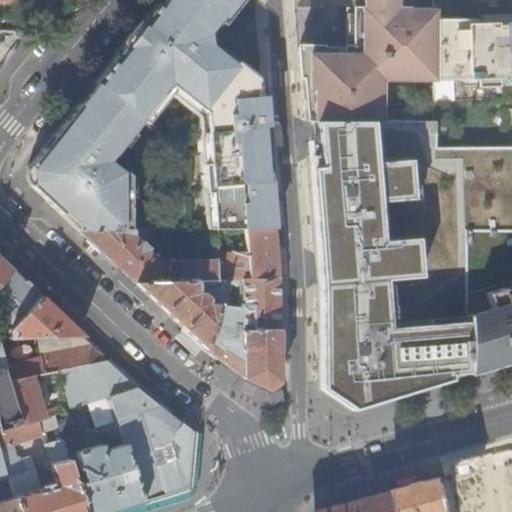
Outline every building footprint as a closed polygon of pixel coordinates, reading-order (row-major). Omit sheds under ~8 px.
[(234,0),(156,0),(149,10),(119,46),(144,47),(145,39),(189,40),(204,41),(204,35),(203,31),(213,18),(220,23),(235,3),(234,0)] [(344,48),(298,48),(303,121),(312,121),(373,120),(373,88),(379,88),(379,79),(409,79),(409,71),(433,71),(434,7),(395,7),(395,1),(375,1),(375,0),(352,0),(353,45),(344,45),(344,48)] [(511,16),(493,18),(493,22),(474,23),(474,19),(436,18),(435,71),(435,80),(461,80),(476,79),(476,87),(497,87),(497,79),(511,78),(511,16)] [(145,39),(144,47),(119,46),(103,67),(92,80),(71,106),(103,107),(125,108),(138,119),(148,107),(166,84),(182,97),(195,107),(263,108),(262,95),(257,95),(256,78),(227,56),(221,51),(217,56),(205,46),(204,41),(189,40),(145,39)] [(409,71),(409,79),(433,80),(433,71),(409,71)] [(511,86),(511,78),(497,79),(497,87),(511,86)] [(476,79),(461,80),(461,88),(476,87),(476,79)] [(125,108),(103,107),(71,106),(54,127),(32,154),(102,155),(109,155),(138,119),(125,108)] [(267,157),(263,108),(195,107),(202,113),(206,156),(267,157)] [(345,409),(460,375),(460,370),(460,317),(460,229),(511,228),(511,147),(434,148),(434,120),(380,120),(373,120),(312,121),(314,155),(312,155),(312,162),(306,162),(308,187),(315,274),(317,346),(317,388),(345,409)] [(27,183),(41,196),(50,204),(76,229),(118,229),(119,229),(119,172),(105,159),(109,155),(102,155),(32,154),(24,164),(27,183)] [(214,229),(273,229),(267,157),(206,156),(206,163),(201,164),(204,192),(209,192),(212,229),(214,229)] [(214,279),(214,258),(157,260),(147,250),(147,247),(141,241),(137,241),(131,235),(131,229),(119,229),(118,229),(76,229),(105,256),(133,282),(214,279)] [(151,237),(151,229),(131,229),(131,235),(137,241),(141,241),(142,236),(151,237)] [(274,250),(273,229),(214,229),(214,258),(214,279),(221,279),(240,278),(277,277),(274,250)] [(0,337),(78,334),(21,281),(7,267),(0,275),(0,337)] [(277,297),(277,277),(240,278),(240,285),(240,307),(229,305),(229,290),(221,284),(217,298),(216,304),(209,332),(202,347),(215,358),(239,375),(265,390),(278,381),(277,297)] [(166,313),(202,347),(209,332),(216,304),(205,302),(205,297),(217,298),(221,284),(221,279),(214,279),(133,282),(166,313)] [(486,367),(511,359),(511,283),(482,293),(487,309),(460,317),(460,370),(460,375),(486,367)] [(88,344),(78,334),(0,337),(0,351),(3,363),(38,356),(37,353),(88,344)] [(97,352),(88,344),(37,353),(38,356),(3,363),(1,363),(2,365),(6,379),(27,375),(55,369),(57,368),(76,364),(104,358),(97,352)] [(121,374),(104,358),(76,364),(87,401),(107,395),(134,386),(121,374)] [(87,401),(76,364),(57,368),(67,408),(85,402),(87,401)] [(6,379),(2,365),(0,365),(0,428),(19,423),(6,379)] [(61,389),(55,369),(27,375),(40,416),(51,413),(62,410),(58,398),(54,399),(52,392),(61,389)] [(27,375),(6,379),(19,423),(34,418),(40,416),(27,375)] [(163,493),(185,486),(190,430),(162,410),(153,402),(134,386),(107,395),(119,435),(122,443),(140,500),(163,493)] [(107,395),(87,401),(85,402),(93,426),(111,437),(119,435),(107,395)] [(54,425),(53,420),(51,413),(40,416),(34,418),(37,429),(54,425)] [(81,511),(98,511),(140,500),(122,443),(100,449),(98,444),(68,452),(66,446),(74,444),(65,417),(53,420),(54,425),(58,438),(81,511)] [(19,423),(0,428),(0,445),(9,443),(39,435),(37,429),(34,418),(19,423)] [(81,511),(58,438),(41,443),(53,483),(38,487),(32,466),(20,470),(17,455),(13,456),(2,460),(17,511),(81,511)] [(0,445),(0,455),(2,460),(13,456),(9,443),(0,445)] [(0,511),(17,511),(2,460),(0,455),(0,511)] [(424,488),(397,495),(401,511),(452,511),(446,482),(424,488)] [(401,511),(397,495),(355,507),(334,511),(401,511)]
